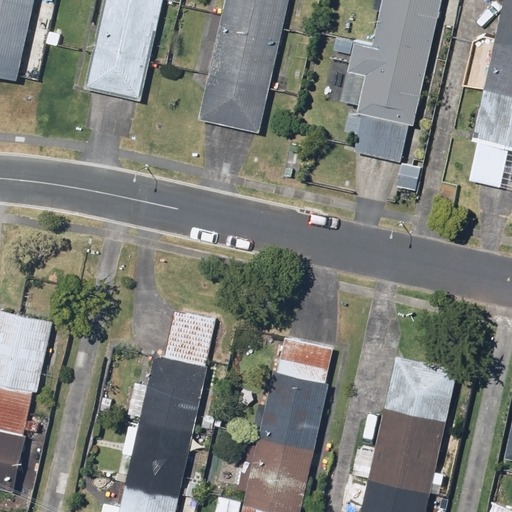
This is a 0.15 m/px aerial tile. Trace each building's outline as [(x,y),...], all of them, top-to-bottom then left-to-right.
[(0,0),(0,79),(40,87),(57,0),(0,0)] [(162,0),(106,0),(87,92),(142,103),(162,0)] [(293,0),(224,0),(199,120),(265,134),(293,0)] [(403,165),(441,0),(382,0),(372,47),(354,43),(348,71),(364,75),(356,110),(362,112),(352,153),(403,165)] [(511,0),(501,0),(470,140),(480,142),(471,182),(501,188),(510,148),(511,148),(511,0)] [(0,490),(16,494),(53,321),(0,309),(0,490)] [(175,511),(217,320),(176,311),(166,356),(155,354),(121,510),(102,506),(101,511),(175,511)] [(301,511),(329,386),(326,385),(334,349),(286,339),(278,376),(272,374),(241,511),(301,511)] [(427,511),(432,492),(440,494),(445,474),(437,472),(459,373),(396,359),(361,511),(427,511)]
